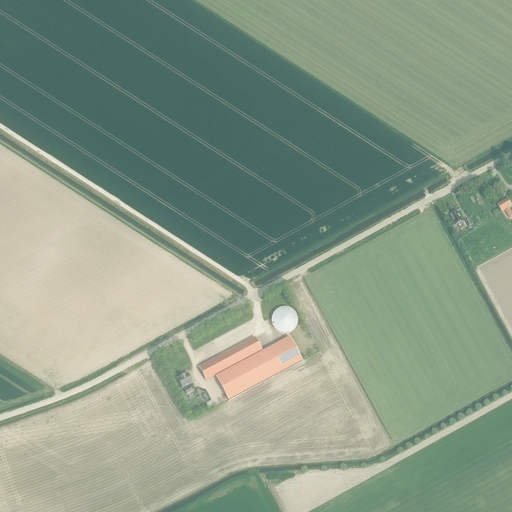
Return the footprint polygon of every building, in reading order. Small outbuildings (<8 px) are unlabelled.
[(428,187),(435,183),(433,179),(426,182),(428,187)] [(510,218),(511,216),(511,213),(509,208),(511,206),(511,205),(508,199),(498,205),(502,212),(505,210),(510,218)] [(460,228),(464,225),(462,222),(463,221),(457,212),(451,215),(456,225),(458,224),(460,228)] [(282,308),(279,309),(276,311),(274,314),(272,317),(272,320),(272,324),(273,327),(275,330),(278,332),(281,333),(284,334),(288,333),(291,332),(294,330),(296,328),(297,325),(298,322),(298,319),(297,316),(296,313),(293,311),(291,309),(288,308),(285,308),(282,308)] [(217,344),(257,326),(263,339),(272,334),(262,312),(213,335),(217,344)] [(262,351),(255,337),(199,367),(206,381),(215,376),(228,401),(302,361),(289,337),(262,351)] [(188,373),(177,379),(182,389),(183,388),(187,395),(193,391),(191,386),(193,385),(192,384),(193,383),(188,373)]
